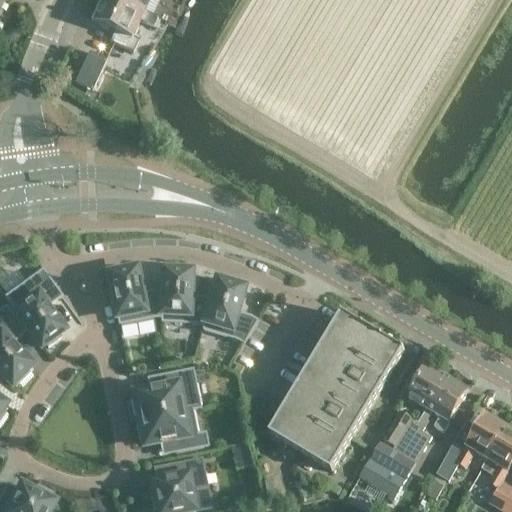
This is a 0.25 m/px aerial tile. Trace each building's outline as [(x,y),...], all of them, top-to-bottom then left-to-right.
[(153,29),(157,20),(143,13),(115,0),(101,0),(91,21),(114,32),(109,43),(132,54),(138,42),(131,39),(138,23),(153,29)] [(115,0),(143,13),(149,0),(115,0)] [(89,54),(75,85),(92,93),(107,62),(89,54)] [(108,277),(118,327),(153,320),(154,292),(139,295),(135,272),(129,273),(129,268),(112,272),(113,276),(108,277)] [(195,329),(204,299),(188,298),(190,275),(184,275),(184,270),(168,269),(167,274),(162,273),(161,293),(154,292),(153,320),(160,321),(160,325),(190,326),(190,327),(195,329)] [(62,299),(42,271),(4,299),(41,349),(45,346),(47,350),(61,340),(58,336),(63,333),(54,321),(55,320),(47,310),(62,299)] [(242,349),(257,323),(250,318),(235,314),(242,291),(237,289),(239,285),(222,280),(221,285),(216,283),(211,301),(204,299),(195,329),(202,331),(201,335),(235,345),(242,349)] [(0,376),(11,387),(15,384),(18,387),(30,375),(27,372),(30,368),(20,357),(21,356),(11,347),(24,334),(5,308),(0,311),(0,376)] [(342,317),(291,403),(270,437),(332,474),(404,354),(404,355),(405,353),(404,352),(403,353),(344,317),(343,316),(342,317)] [(236,363),(232,371),(239,375),(243,367),(236,363)] [(439,401),(451,381),(428,367),(410,397),(411,398),(394,426),(405,433),(413,421),(418,425),(427,411),(434,399),(439,401)] [(138,418),(139,422),(192,412),(192,413),(200,411),(193,371),(159,378),(161,390),(148,392),(148,393),(134,396),(135,402),(130,402),(134,419),(138,418)] [(469,392),(451,381),(439,401),(434,399),(427,411),(418,425),(413,421),(405,433),(394,426),(376,455),(374,454),(360,479),(358,478),(347,497),(354,499),(364,482),(384,494),(390,498),(388,501),(392,504),(433,441),(422,434),(429,424),(427,422),(429,418),(431,415),(440,420),(436,428),(445,433),(469,392)] [(197,436),(192,413),(192,412),(139,422),(140,427),(135,427),(139,444),(143,443),(144,448),(159,445),(159,446),(172,444),(175,456),(208,449),(205,434),(197,436)] [(476,455),(487,462),(488,462),(508,429),(486,416),(465,452),(453,446),(436,477),(448,484),(458,467),(466,472),(476,455)] [(489,486),(498,491),(489,505),(500,511),(503,511),(511,497),(511,487),(503,482),(509,474),(511,469),(511,431),(508,429),(488,462),(487,462),(481,471),(494,478),(489,486)] [(155,501),(150,501),(152,511),(199,511),(196,492),(208,490),(202,460),(153,470),(155,484),(151,485),(155,501)] [(440,502),(448,486),(435,480),(427,495),(440,502)] [(6,486),(0,497),(0,511),(49,511),(53,505),(50,504),(52,500),(36,492),(34,496),(21,489),(19,492),(6,486)] [(511,511),(511,497),(503,511),(511,511)]
